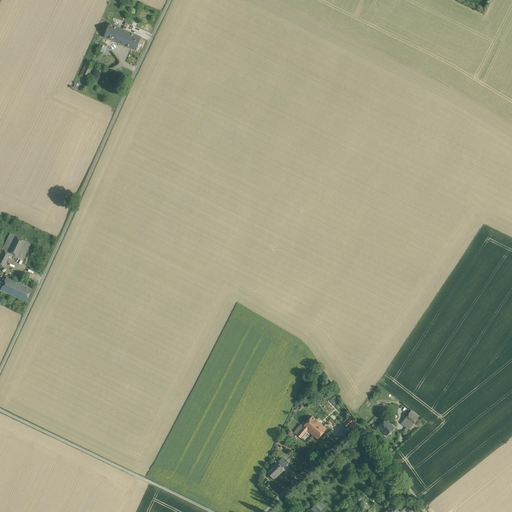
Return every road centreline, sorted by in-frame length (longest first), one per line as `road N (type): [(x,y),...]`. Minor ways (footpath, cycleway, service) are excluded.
road 1 (residential): [(171,0),(0,372)]
road 2 (unclassified): [(0,409),(214,511)]
road 3 (unclassified): [(265,511),(345,437),(367,430),(428,511)]
